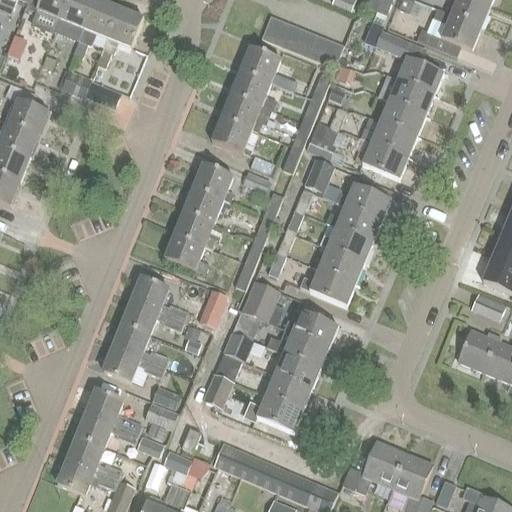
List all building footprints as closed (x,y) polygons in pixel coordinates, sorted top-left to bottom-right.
[(70,0),(42,0),(43,0),(42,0),(30,0),(21,22),(31,26),(25,40),(34,44),(41,29),(42,30),(47,18),(61,24),(70,0)] [(97,3),(89,0),(70,0),(61,24),(56,35),(51,50),(60,53),(65,38),(67,39),(71,28),(84,33),(97,3)] [(356,3),(347,0),(334,0),(331,7),(352,15),(356,3)] [(376,15),(382,0),(371,0),(367,12),(376,15)] [(394,0),(382,0),(376,15),(386,19),(394,0)] [(444,0),(457,5),(451,19),(482,31),(492,8),(472,0),(444,0)] [(472,0),(492,8),(495,0),(472,0)] [(96,38),(108,43),(120,12),(97,3),(84,33),(79,46),(78,45),(73,59),(82,62),(87,49),(91,51),(96,38)] [(144,22),(120,12),(108,43),(102,55),(96,69),(105,73),(111,59),(110,58),(110,57),(113,58),(118,47),(132,52),(144,22)] [(472,55),(482,31),(451,19),(438,13),(434,22),(447,28),(441,42),(427,37),(423,48),(456,62),(461,51),(472,55)] [(272,47),(281,25),(270,21),(261,43),(272,47)] [(282,51),(291,29),(281,25),(272,47),(282,51)] [(301,33),(291,29),(282,51),(292,55),(301,33)] [(303,60),(312,37),(301,33),(292,55),(303,60)] [(403,62),(409,46),(382,35),(376,51),(403,62)] [(312,37),(303,60),(313,64),(322,41),(312,37)] [(324,68),(332,45),(322,41),(313,64),(324,68)] [(13,45),(7,81),(32,85),(38,49),(13,45)] [(332,45),(324,68),(334,72),(343,49),(332,45)] [(281,64),(250,51),(240,75),(271,88),(281,64)] [(444,78),(421,68),(407,62),(398,84),(435,100),(444,78)] [(89,82),(69,74),(61,93),(81,102),(89,82)] [(240,75),(231,99),(262,111),(273,115),(277,105),(266,101),(271,88),(240,75)] [(333,77),(330,85),(330,86),(333,87),(342,91),(346,83),(333,77)] [(320,81),(311,103),(321,107),(330,85),(320,81)] [(435,100),(398,84),(390,104),(427,120),(435,100)] [(115,113),(121,98),(92,86),(86,101),(115,113)] [(346,96),(333,91),(328,103),(341,108),(346,96)] [(231,99),(221,122),(253,134),(262,111),(231,99)] [(49,116),(18,103),(9,127),(40,140),(49,116)] [(312,130),(321,107),(311,103),(301,126),(312,130)] [(390,104),(380,127),(417,142),(427,120),(390,104)] [(339,135),(347,115),(345,115),(337,112),(329,131),(339,135)] [(247,148),(253,134),(221,122),(212,146),(249,161),(253,151),(247,148)] [(301,126),(291,152),(301,156),(312,130),(301,126)] [(322,147),(333,150),(339,135),(329,131),(317,126),(311,142),(322,147)] [(9,127),(0,148),(0,151),(30,164),(40,140),(9,127)] [(409,163),(417,142),(380,127),(372,147),(409,163)] [(322,147),(311,142),(306,155),(331,164),(336,152),(333,150),(322,147)] [(400,184),(409,163),(372,147),(367,159),(359,155),(354,165),(400,184)] [(30,164),(0,151),(0,178),(21,187),(30,164)] [(291,152),(282,174),(292,178),(301,156),(291,152)] [(278,168),(255,159),(250,172),(273,181),(278,168)] [(315,163),(304,189),(324,197),(335,172),(315,163)] [(203,168),(193,192),(224,204),(224,205),(229,208),(234,197),(228,194),(234,180),(203,168)] [(243,189),(265,198),(270,186),(248,177),(243,189)] [(21,187),(0,178),(0,206),(11,211),(21,187)] [(371,187),(368,195),(391,204),(394,197),(371,187)] [(345,210),(345,211),(382,226),(392,204),(391,204),(368,195),(354,189),(349,201),(340,197),(336,207),(345,210)] [(224,205),(224,204),(193,192),(184,215),(215,228),(224,205)] [(303,194),(295,214),(304,217),(312,197),(303,194)] [(274,224),(283,202),(272,198),(263,220),(274,224)] [(374,247),(382,226),(345,211),(341,221),(331,217),(327,227),(337,231),(374,247)] [(294,240),(304,217),(295,214),(285,236),(294,240)] [(209,241),(215,228),(184,215),(174,239),(205,251),(205,252),(212,255),(217,244),(209,241)] [(511,215),(503,238),(511,242),(511,215)] [(263,220),(254,244),(264,249),(274,224),(263,220)] [(365,269),(374,247),(337,231),(332,243),(324,240),(320,249),(328,253),(327,254),(365,269)] [(294,240),(285,236),(276,257),(286,261),(294,240)] [(511,242),(503,238),(493,262),(511,270),(511,242)] [(205,252),(205,251),(174,239),(165,263),(205,279),(209,269),(200,265),(205,252)] [(255,271),(264,249),(254,244),(245,267),(255,271)] [(327,254),(319,275),(356,290),(365,269),(327,254)] [(277,282),(286,261),(276,257),(268,278),(277,282)] [(511,298),(511,270),(493,262),(483,286),(511,298)] [(245,296),(255,271),(245,267),(235,292),(245,296)] [(347,311),(356,290),(319,275),(314,285),(304,281),(300,291),(310,295),(310,296),(347,311)] [(170,313),(162,310),(169,293),(143,282),(133,306),(185,327),(189,318),(171,311),(170,313)] [(242,315),(268,327),(281,297),(255,286),(242,315)] [(217,294),(207,328),(218,331),(229,297),(217,294)] [(478,297),(471,314),(499,325),(506,309),(478,297)] [(181,336),(185,327),(133,306),(124,329),(150,341),(157,323),(165,326),(164,329),(181,336)] [(241,315),(232,336),(251,344),(259,323),(241,315)] [(283,333),(293,337),(330,352),(339,331),(302,316),(297,328),(287,324),(283,333)] [(124,329),(113,356),(166,374),(170,364),(152,357),(151,360),(144,357),(150,341),(124,329)] [(191,329),(186,340),(195,344),(200,333),(191,329)] [(484,377),(497,345),(500,346),(502,342),(489,336),(487,341),(472,335),(459,366),(484,377)] [(251,344),(232,336),(223,357),(242,365),(246,367),(254,345),(251,344)] [(293,337),(284,358),(321,373),(330,352),(293,337)] [(484,377),(509,387),(511,379),(511,349),(511,351),(500,346),(497,345),(484,377)] [(138,370),(146,373),(145,376),(162,383),(166,374),(113,356),(105,376),(131,387),(138,370)] [(235,381),(242,365),(223,357),(217,373),(235,381)] [(312,395),(321,373),(284,358),(275,380),(312,395)] [(226,402),(233,386),(214,378),(205,401),(214,405),(217,398),(226,402)] [(312,395),(275,380),(267,401),(304,416),(312,395)] [(176,415),(181,401),(158,392),(153,405),(176,415)] [(88,418),(139,440),(143,430),(118,420),(124,405),(97,395),(88,418)] [(257,422),(295,437),(304,416),(267,401),(262,411),(251,407),(245,421),(256,425),(257,422)] [(152,407),(150,412),(145,424),(171,434),(176,422),(178,418),(152,407)] [(136,449),(139,440),(88,418),(78,441),(105,452),(111,436),(119,439),(118,442),(136,449)] [(193,457),(201,438),(190,434),(182,453),(193,457)] [(159,462),(165,449),(142,440),(137,454),(159,462)] [(98,469),(105,452),(78,441),(68,465),(121,486),(124,477),(107,470),(105,472),(98,469)] [(391,492),(392,489),(405,457),(378,445),(364,477),(350,471),(342,490),(365,499),(372,483),(391,492)] [(225,475),(234,453),(223,448),(213,470),(225,475)] [(236,480),(246,458),(234,453),(225,475),(236,480)] [(156,511),(148,508),(146,511),(172,511),(181,492),(186,480),(187,477),(193,464),(170,454),(163,469),(172,472),(166,486),(173,489),(166,507),(168,508),(166,511),(156,511)] [(417,511),(422,502),(419,500),(433,468),(405,457),(392,489),(391,492),(410,500),(404,511),(417,511)] [(246,458),(236,480),(248,485),(257,463),(246,458)] [(259,490),(269,468),(257,463),(248,485),(259,490)] [(108,511),(126,511),(135,492),(120,486),(121,486),(68,465),(59,489),(86,500),(90,488),(98,491),(99,488),(115,495),(108,511)] [(271,495),(280,473),(269,468),(259,490),(271,495)] [(280,473),(271,495),(282,500),(292,477),(280,473)] [(181,492),(172,511),(188,511),(185,511),(191,497),(197,482),(187,477),(186,480),(181,492)] [(294,504),(303,482),(292,477),(282,500),(294,504)] [(294,504),(305,509),(315,487),(303,482),(294,504)] [(445,511),(446,511),(455,490),(443,485),(434,508),(445,511)] [(311,511),(317,511),(326,492),(315,487),(305,509),(311,511)] [(511,511),(485,501),(486,499),(467,491),(462,502),(478,509),(476,511),(511,511)] [(326,492),(317,511),(331,511),(338,497),(326,492)] [(422,502),(417,511),(430,511),(433,506),(422,502)]
